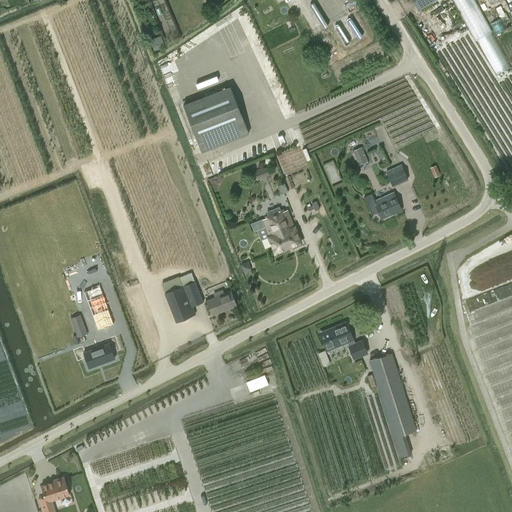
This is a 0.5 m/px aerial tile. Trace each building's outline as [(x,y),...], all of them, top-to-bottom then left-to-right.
[(414,0),(420,9),(434,0),(414,0)] [(456,0),(493,75),(509,68),(476,0),(456,0)] [(201,152),(249,134),(231,87),(183,106),(201,152)] [(368,138),(376,136),(374,129),(366,131),(368,138)] [(368,161),(362,147),(352,150),(359,165),(368,161)] [(393,187),(401,183),(408,179),(401,164),(385,171),(393,187)] [(436,165),(430,168),(433,174),(439,171),(436,165)] [(266,167),(255,171),(258,179),(269,175),(266,167)] [(396,213),(401,211),(393,193),(375,201),(371,194),(364,197),(372,214),(379,211),(382,218),(384,217),(386,218),(389,217),(389,215),(395,212),(396,213)] [(262,219),(251,223),(254,231),(265,227),(269,237),(275,253),(301,243),(295,227),(294,227),(287,209),(281,211),(279,207),(267,212),(269,216),(262,219)] [(251,270),(248,263),(241,265),(244,273),(251,270)] [(164,293),(175,323),(196,315),(193,307),(203,302),(195,281),(191,272),(179,277),(182,286),(164,293)] [(114,324),(100,286),(84,292),(98,330),(114,324)] [(206,300),(212,315),(236,306),(231,291),(206,300)] [(81,315),(70,319),(77,337),(87,334),(81,315)] [(333,331),(321,336),(327,350),(347,342),(348,346),(354,358),(368,353),(363,340),(355,343),(353,339),(346,322),(332,328),(333,331)] [(81,348),(71,351),(75,362),(84,359),(88,369),(114,359),(112,354),(120,352),(115,337),(94,345),(96,349),(83,354),(81,348)] [(392,437),(393,437),(399,457),(411,453),(405,433),(416,430),(392,353),(368,360),(392,437)] [(264,374),(246,382),(250,392),(268,385),(264,374)] [(51,486),(40,490),(44,507),(38,509),(38,511),(50,511),(50,508),(66,503),(59,480),(51,483),(51,486)]
